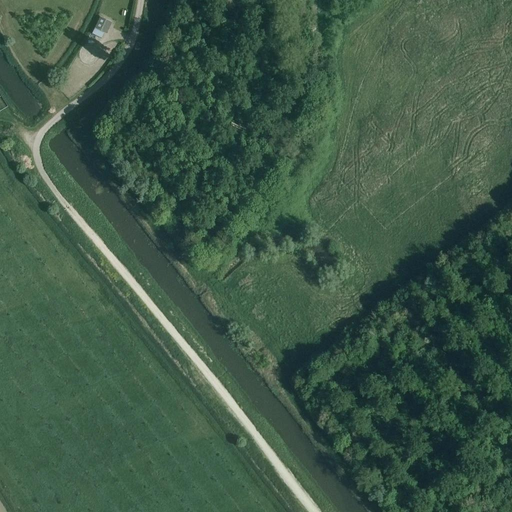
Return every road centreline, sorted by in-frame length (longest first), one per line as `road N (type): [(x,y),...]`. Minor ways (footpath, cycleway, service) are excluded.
road 1 (track): [(315,511),(50,184)]
road 2 (unclassified): [(142,0),(121,65),(38,139),(37,162),(50,184)]
